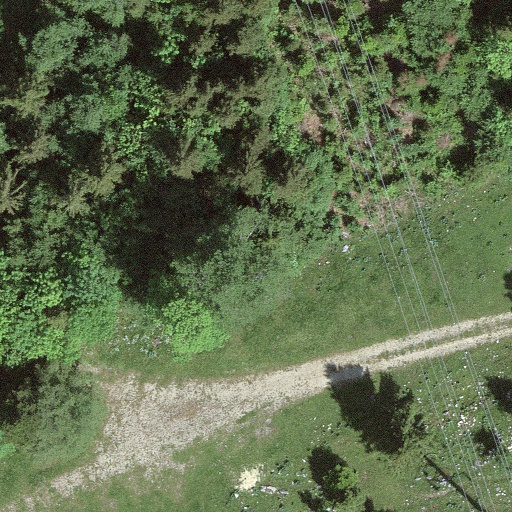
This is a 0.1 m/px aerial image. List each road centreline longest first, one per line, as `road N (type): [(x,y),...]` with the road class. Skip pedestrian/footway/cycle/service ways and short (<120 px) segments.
road 1 (track): [(511,320),(185,398),(0,382)]
road 2 (track): [(185,398),(0,505)]
